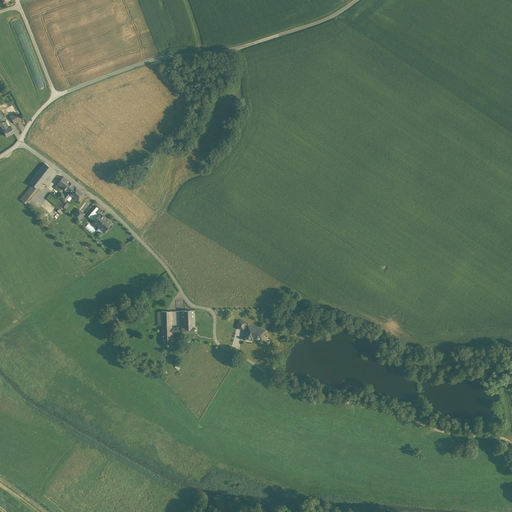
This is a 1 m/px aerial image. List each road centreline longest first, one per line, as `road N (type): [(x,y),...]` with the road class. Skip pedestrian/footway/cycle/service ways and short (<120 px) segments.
road 1 (residential): [(18,142),(123,222),(188,302),(211,311),(217,343),(247,360)]
road 2 (unclassified): [(56,96),(160,58),(235,49),(305,27),(356,0)]
road 3 (track): [(247,360),(302,393),(511,444)]
